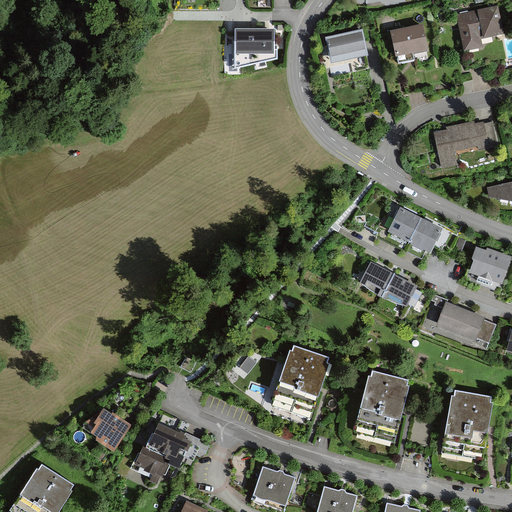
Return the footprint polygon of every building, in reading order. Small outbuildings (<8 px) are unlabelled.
[(498,5),(458,14),(465,48),(483,44),(481,37),(504,32),(498,5)] [(278,54),(282,19),(273,20),(273,24),(233,26),(233,65),(278,54)] [(424,23),(390,30),(397,64),(421,59),(419,49),(429,47),(424,23)] [(364,28),(327,35),(333,62),(369,54),(364,28)] [(447,128),(433,131),(440,167),(457,163),(454,149),(488,142),(484,121),(476,122),(476,120),(446,126),(447,128)] [(511,179),(487,185),(489,196),(511,198),(511,179)] [(420,215),(400,206),(388,232),(408,241),(420,215)] [(442,225),(420,215),(408,241),(430,251),(442,225)] [(502,281),(510,254),(477,244),(469,271),(502,281)] [(393,272),(371,261),(360,282),(383,293),(393,272)] [(416,284),(393,272),(383,293),(405,304),(416,284)] [(484,315),(445,300),(436,324),(475,338),(484,315)] [(331,358),(290,345),(271,403),(312,417),(331,358)] [(248,375),(257,365),(250,358),(241,369),(248,375)] [(410,378),(368,368),(354,430),(396,439),(410,378)] [(493,393),(451,387),(442,450),(484,456),(493,393)] [(112,415),(104,410),(94,425),(96,427),(91,435),(97,439),(95,441),(114,454),(132,427),(112,414),(112,415)] [(192,439),(160,424),(152,443),(175,454),(171,464),(179,468),(192,439)] [(170,460),(144,449),(137,464),(153,472),(149,479),(160,483),(170,460)] [(58,511),(75,485),(38,463),(8,511),(58,511)] [(294,478),(263,467),(252,500),(283,510),(294,478)] [(350,511),(356,494),(322,485),(315,511),(350,511)] [(419,511),(420,509),(386,502),(383,511),(419,511)]
